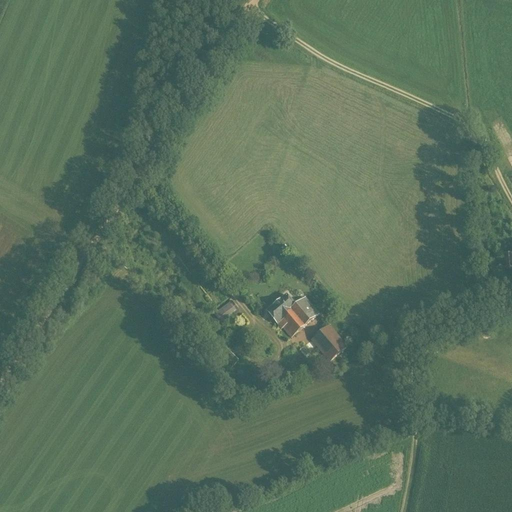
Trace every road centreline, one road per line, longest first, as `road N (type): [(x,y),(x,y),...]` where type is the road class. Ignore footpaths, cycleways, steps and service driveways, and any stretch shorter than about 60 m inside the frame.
road 1 (track): [(250,0),(0,387)]
road 2 (track): [(511,202),(476,132),(324,59),(248,3)]
road 3 (track): [(403,511),(412,454),(411,347),(511,305)]
